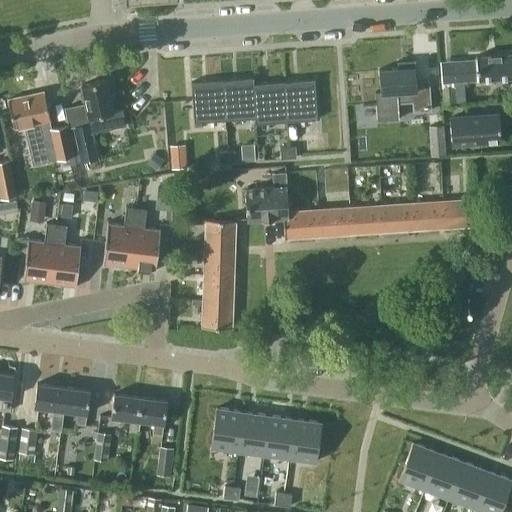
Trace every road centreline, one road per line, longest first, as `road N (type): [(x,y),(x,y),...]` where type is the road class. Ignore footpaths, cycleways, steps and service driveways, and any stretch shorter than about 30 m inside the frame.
road 1 (residential): [(465,404),(0,338)]
road 2 (tertiary): [(100,34),(511,10)]
road 3 (residential): [(465,404),(511,235)]
